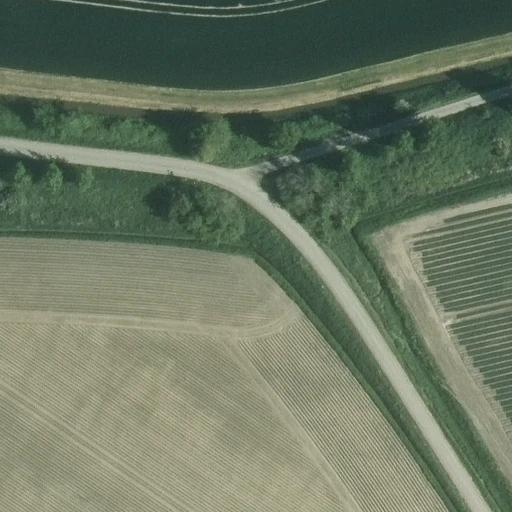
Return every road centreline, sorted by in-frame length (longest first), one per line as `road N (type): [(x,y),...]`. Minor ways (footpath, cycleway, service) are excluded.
road 1 (unclassified): [(480,511),(379,348),(286,228),(239,182)]
road 2 (unclassified): [(239,182),(263,166),(511,89)]
road 3 (unclassified): [(239,182),(184,167),(0,145)]
